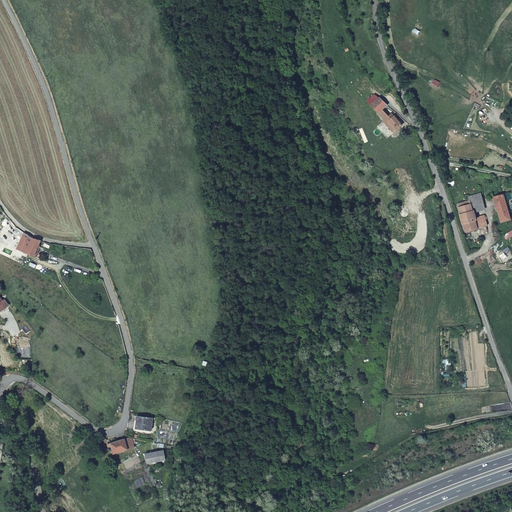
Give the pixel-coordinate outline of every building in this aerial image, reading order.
[(379,98),(370,105),(384,121),(383,122),(393,133),(401,126),(391,114),(389,116),(383,110),(386,107),(379,98)] [(470,203),(482,200),(480,193),(468,196),(470,203)] [(503,194),(489,198),(497,223),(510,219),(509,216),(503,194)] [(485,208),(482,200),(470,203),(473,212),(485,208)] [(478,229),(488,226),(484,215),(474,218),(473,212),(470,203),(456,208),(464,234),(478,230),(478,229)] [(14,231),(17,228),(11,221),(8,224),(14,231)] [(33,257),(40,240),(33,238),(25,233),(19,246),(17,246),(16,249),(25,253),(24,255),(27,256),(28,254),(33,257)] [(137,416),(135,428),(150,430),(152,418),(137,416)] [(125,438),(128,449),(134,447),(131,437),(125,438)] [(113,453),(128,449),(125,438),(108,444),(109,447),(111,446),(113,453)] [(145,453),(146,463),(165,459),(163,449),(145,453)]
